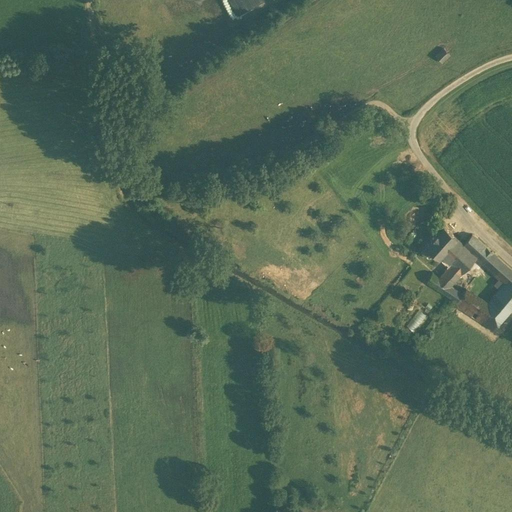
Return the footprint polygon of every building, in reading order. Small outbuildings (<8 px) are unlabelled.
[(230,0),(237,14),(263,0),(230,0)] [(443,61),(452,54),(446,47),(437,55),(443,61)] [(446,223),(425,244),(440,258),(443,255),(460,236),(446,223)] [(478,255),(465,242),(460,236),(443,255),(451,262),(439,276),(433,272),(427,281),(457,301),(463,291),(453,284),(478,255)] [(488,301),(466,287),(463,291),(457,301),(454,305),(493,331),(511,308),(511,266),(495,251),(484,263),(504,281),(488,301)]
